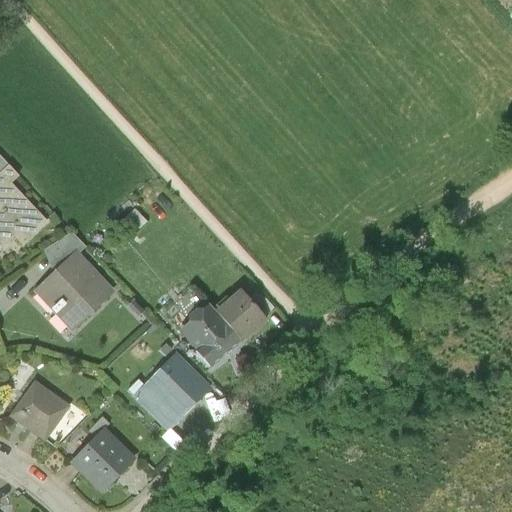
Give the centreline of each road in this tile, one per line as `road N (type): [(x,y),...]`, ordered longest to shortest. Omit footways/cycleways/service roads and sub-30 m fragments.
road 1 (track): [(319,339),(10,0)]
road 2 (residential): [(319,339),(130,511)]
road 3 (track): [(319,339),(511,175)]
